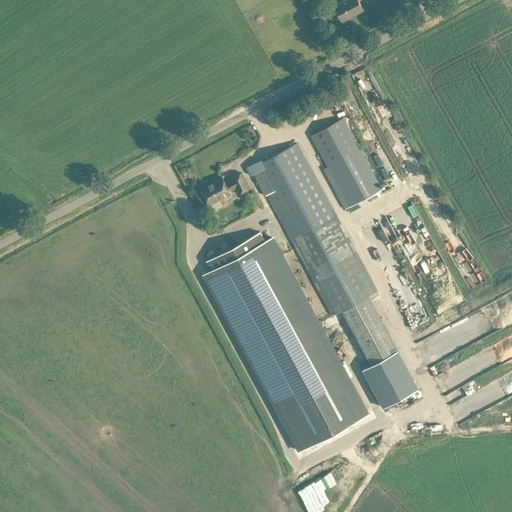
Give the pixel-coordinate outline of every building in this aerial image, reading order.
[(344,0),(334,6),(337,12),(342,21),(363,10),(358,0),(344,0)] [(311,135),(316,144),(328,166),(323,169),(345,209),(382,190),(348,126),(343,118),(311,135)] [(267,194),(291,238),(336,214),(297,142),(263,161),(261,159),(247,167),(251,175),(255,173),(258,180),(253,183),(256,188),(260,186),(265,195),(267,194)] [(200,188),(205,197),(209,204),(231,193),(229,190),(236,187),(239,193),(250,187),(242,172),(231,178),(232,180),(226,184),(222,176),(221,177),(222,178),(209,185),(208,184),(200,188)] [(291,238),(312,277),(357,253),(336,214),(291,238)] [(368,413),(272,237),(265,241),(260,231),(206,260),(211,270),(204,273),(300,450),(368,413)] [(357,253),(312,277),(333,316),(378,291),(357,253)]
